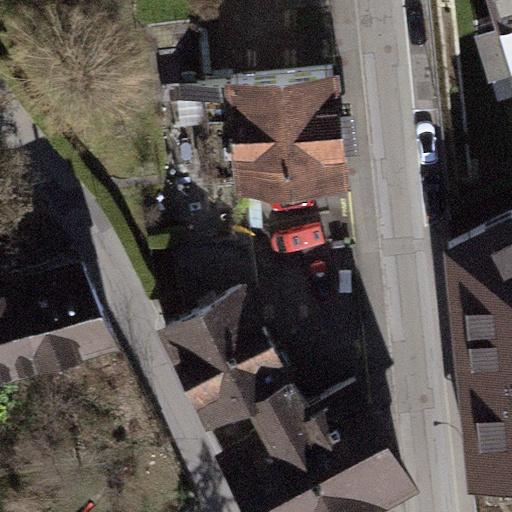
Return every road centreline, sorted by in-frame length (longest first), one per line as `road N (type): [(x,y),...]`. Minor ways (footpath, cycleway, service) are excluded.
road 1 (residential): [(448,511),(389,0)]
road 2 (residential): [(223,511),(108,254),(0,98)]
